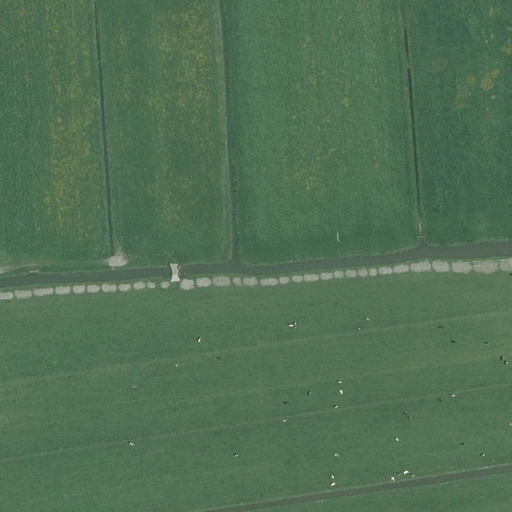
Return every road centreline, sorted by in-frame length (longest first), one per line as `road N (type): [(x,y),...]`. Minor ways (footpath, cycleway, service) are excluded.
road 1 (track): [(511,337),(176,279)]
road 2 (track): [(0,271),(174,256),(176,279)]
